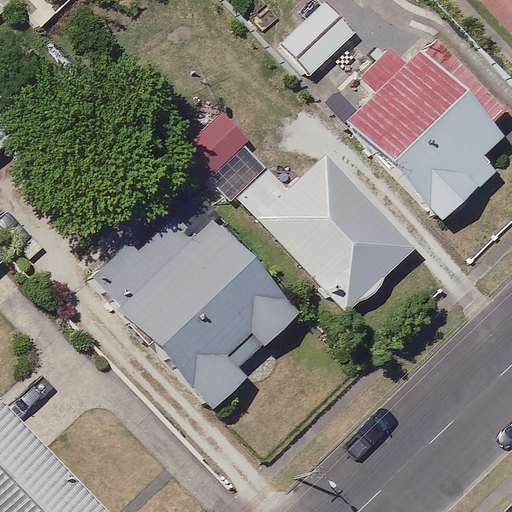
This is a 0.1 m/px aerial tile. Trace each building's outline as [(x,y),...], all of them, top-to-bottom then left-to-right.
[(347,39),(318,7),(272,49),(300,81),(347,39)] [(470,163),(489,144),(408,65),(396,76),(380,60),(353,88),(366,102),(335,133),(432,229),(484,176),(470,163)] [(0,99),(0,151),(26,127),(0,99)] [(238,150),(205,120),(166,163),(199,193),(238,150)] [(404,255),(316,161),(279,196),(260,175),(230,203),(337,318),(404,255)] [(110,321),(201,410),(288,322),(193,229),(181,240),(149,209),(81,278),(117,314),(110,321)] [(0,511),(91,511),(0,416),(0,511)]
